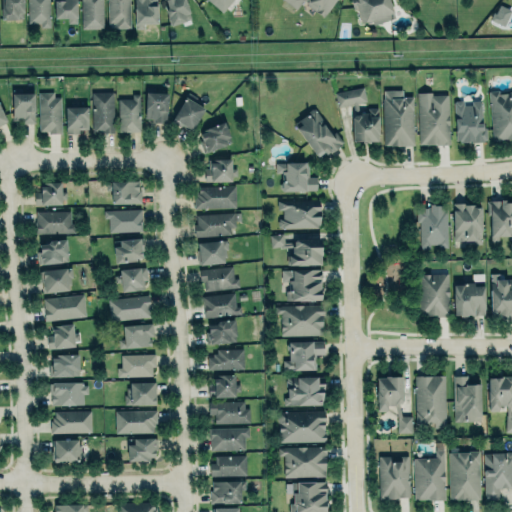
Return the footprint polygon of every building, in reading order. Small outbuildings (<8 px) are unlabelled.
[(0,0),(1,19),(22,19),(22,0),(0,0)] [(26,0),(49,0),(50,26),(40,26),(40,21),(27,22),(26,0)] [(53,0),(76,0),(77,16),(75,17),(76,22),(68,22),(67,17),(54,17),(53,0)] [(102,0),(102,27),(81,28),(80,0),(102,0)] [(129,27),(129,0),(107,0),(108,22),(115,22),(115,27),(129,27)] [(133,0),(156,0),(157,22),(143,23),(143,28),(134,28),(134,7),(134,6),(133,0)] [(164,0),(185,0),(189,12),(188,12),(190,18),(170,24),(165,10),(167,6),(164,0)] [(208,0),(231,0),(222,11),(208,0)] [(305,0),(333,0),(323,16),(305,4),(305,0)] [(349,0),(353,8),(356,7),(361,22),(371,18),(373,24),(394,16),(387,0),(349,0)] [(510,9),(497,4),(491,20),(504,25),(510,9)] [(334,92),(337,107),(354,103),(366,100),(363,86),(334,92)] [(381,90),(383,145),(414,144),(413,96),(403,96),(403,89),(381,90)] [(91,133),(114,133),(113,90),(90,90),(91,133)] [(489,90),(493,140),(511,138),(511,90),(509,91),(511,99),(507,100),(507,97),(507,93),(498,93),(498,90),(489,90)] [(36,91),(53,91),(53,97),(59,97),(60,132),(48,133),(47,130),(37,130),(36,91)] [(167,92),(167,110),(166,110),(165,122),(153,121),(153,117),(144,117),(145,91),(167,92)] [(416,92),(418,143),(419,144),(436,143),(436,145),(450,144),(448,93),(431,94),(431,91),(417,92),(416,92)] [(11,93),(33,92),(34,122),(21,122),(21,118),(12,118),(11,93)] [(117,99),(131,99),(131,94),(139,94),(140,131),(118,131),(117,99)] [(185,96),(170,120),(180,126),(181,124),(187,128),(187,127),(191,129),(204,108),(185,96)] [(454,142),(483,141),(482,100),(470,100),(470,101),(453,102),(454,142)] [(64,106),(65,133),(78,133),(78,128),(87,128),(87,105),(64,106)] [(314,107),(312,108),(311,108),(306,111),(306,114),(293,123),(314,153),(315,152),(317,155),(323,150),(325,152),(328,150),(330,152),(340,144),(339,143),(342,141),(341,140),(335,130),(331,133),(314,107)] [(377,107),(378,133),(377,133),(377,140),(369,140),(369,142),(362,142),(362,140),(352,140),(352,117),(354,114),(360,114),(360,112),(369,112),(369,107),(377,107)] [(201,139),(199,133),(204,131),(203,129),(224,121),(230,136),(228,137),(230,141),(225,143),(225,144),(206,152),(205,151),(203,151),(198,140),(201,139)] [(207,159),(208,167),(203,167),(203,181),(231,180),(231,175),(236,175),(236,168),(230,168),(230,158),(207,159)] [(274,162),(308,161),(308,176),(316,176),(316,189),(281,190),(281,189),(279,188),(278,184),(280,181),(280,172),(275,172),(274,162)] [(137,180),(137,189),(140,189),(140,202),(110,203),(110,189),(105,189),(105,181),(110,181),(110,180),(137,180)] [(62,182),(40,181),(40,191),(34,191),(34,204),(62,205),(62,182)] [(198,186),(234,185),(234,206),(193,207),(193,194),(195,194),(195,191),(198,191),(198,186)] [(486,200),(486,214),(490,214),(491,241),(499,241),(498,236),(510,235),(510,233),(511,232),(511,201),(507,202),(507,198),(501,198),(500,200),(486,200)] [(276,200),(318,200),(319,224),(316,225),(316,227),(278,227),(278,225),(277,224),(277,220),(278,220),(278,218),(282,218),(282,209),(277,209),(276,200)] [(453,202),(453,209),(453,239),(454,239),(454,246),(465,245),(465,243),(481,243),(481,230),(481,206),(479,206),(475,206),(472,206),(474,204),(464,204),(464,202),(453,202)] [(418,247),(447,246),(446,205),(417,206),(418,247)] [(103,209),(140,208),(141,230),(108,231),(108,217),(103,217),(103,209)] [(69,211),(35,210),(34,232),(75,233),(75,222),(69,222),(69,211)] [(195,214),(233,211),(234,226),(229,226),(230,233),(194,236),(193,223),(195,223),(195,214)] [(319,238),(320,246),(320,264),(286,264),(286,247),(280,247),(280,246),(270,247),(268,234),(282,232),(284,241),(292,240),(295,238),(319,238)] [(112,246),(113,261),(143,260),(142,237),(118,239),(119,246),(112,246)] [(196,241),(197,263),(226,262),(225,240),(196,241)] [(66,262),(66,241),(36,241),(36,262),(66,262)] [(231,265),(233,277),(237,277),(238,286),(203,290),(202,281),(199,281),(198,268),(231,265)] [(42,291),(43,291),(44,292),(68,289),(67,284),(71,283),(70,277),(72,277),(71,266),(41,269),(41,270),(38,270),(39,281),(41,280),(42,290),(41,290),(42,291)] [(117,268),(118,290),(143,289),(143,280),(146,280),(145,267),(117,268)] [(320,268),(320,299),(285,301),(285,290),(288,290),(288,280),(280,280),(280,269),(320,268)] [(490,272),(498,272),(498,278),(511,278),(511,316),(499,316),(499,312),(491,312),(490,272)] [(417,274),(448,273),(449,315),(419,315),(417,274)] [(483,285),(484,314),(454,315),(453,284),(465,284),(465,282),(473,282),(473,285),(483,285)] [(43,297),(44,307),(42,307),(44,320),(85,315),(82,293),(43,297)] [(202,316),(240,314),(239,305),(234,305),(234,293),(201,294),(202,316)] [(107,298),(149,294),(151,315),(110,320),(107,298)] [(278,335),(322,334),(321,303),(277,305),(278,335)] [(205,321),(206,343),(235,342),(234,320),(205,321)] [(47,348),(45,334),(52,334),(51,325),(72,323),(72,333),(77,332),(78,339),(73,339),(74,346),(47,348)] [(122,324),(122,339),(117,339),(118,347),(150,346),(149,335),(152,335),(152,323),(122,324)] [(323,353),(323,347),(324,340),(288,341),(287,343),(286,344),(286,348),(287,350),(288,359),(282,359),(282,369),(315,369),(315,353),(323,353)] [(242,348),(214,349),(214,356),(206,356),(206,369),(243,368),(242,348)] [(48,363),(48,376),(73,375),(77,374),(77,369),(78,369),(78,353),(56,353),(56,355),(59,357),(51,357),(51,363),(48,363)] [(153,353),(120,354),(120,367),(115,367),(115,376),(153,375),(153,353)] [(239,395),(239,384),(233,384),(233,374),(209,375),(209,396),(239,395)] [(287,376),(317,375),(318,388),(323,387),(323,402),(321,402),(321,404),(283,404),(283,396),(287,396),(287,376)] [(414,375),(415,423),(426,423),(426,422),(434,422),(434,427),(445,426),(444,375),(422,375),(421,375),(414,375)] [(479,383),(468,384),(467,375),(452,375),(453,421),(480,421),(479,383)] [(488,377),(499,377),(500,376),(511,375),(511,402),(511,404),(510,415),(511,415),(511,431),(505,431),(506,414),(506,405),(499,405),(499,410),(488,410),(488,377)] [(401,376),(375,376),(376,411),(386,411),(386,405),(396,404),(396,432),(411,432),(410,415),(399,415),(399,403),(402,403),(401,376)] [(48,382),(52,382),(52,381),(82,381),(82,384),(87,384),(87,393),(82,393),(82,403),(51,403),(51,392),(48,392),(48,382)] [(129,382),(155,381),(156,404),(129,404),(129,403),(124,403),(123,394),(126,393),(126,387),(129,386),(129,382)] [(246,400),(208,401),(208,414),(212,414),(212,423),(247,422),(246,400)] [(90,432),(90,409),(50,411),(50,432),(90,432)] [(114,410),(115,432),(152,431),(152,426),(154,426),(154,421),(156,421),(155,409),(114,410)] [(278,410),(324,409),(325,441),(278,442),(278,410)] [(207,427),(208,438),(209,438),(210,449),(243,448),(243,436),(248,436),(248,426),(207,427)] [(133,437),(133,444),(127,444),(127,460),(149,459),(149,456),(154,456),(154,447),(156,447),(156,437),(133,437)] [(52,440),(77,439),(77,445),(80,445),(80,450),(82,451),(82,460),(50,461),(50,456),(53,456),(52,440)] [(278,447),(283,447),(284,446),(325,445),(326,476),(284,477),(283,454),(278,454),(278,447)] [(449,498),(479,498),(478,450),(458,450),(458,446),(448,446),(449,498)] [(412,457),(413,500),(444,499),(443,449),(433,449),(434,456),(412,457)] [(483,453),(484,499),(498,498),(498,487),(511,487),(511,486),(511,452),(511,451),(505,451),(505,452),(483,453)] [(209,475),(245,475),(245,454),(213,455),(214,462),(209,462),(209,475)] [(409,497),(408,455),(397,455),(397,456),(377,457),(378,498),(409,497)] [(212,480),(212,490),(210,490),(211,503),(241,502),(240,489),(246,489),(245,479),(212,480)] [(291,481),(291,493),(293,493),(293,502),(289,502),(289,511),(326,511),(326,505),(327,505),(327,498),(325,498),(325,493),(326,493),(326,481),(291,481)] [(116,502),(116,511),(156,511),(156,502),(116,502)] [(54,504),(54,511),(87,511),(86,503),(54,504)]
